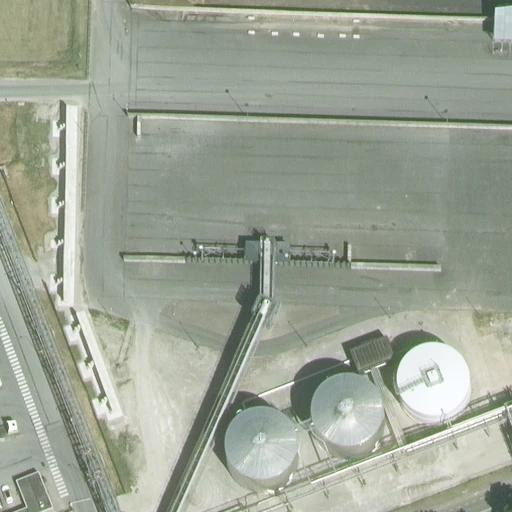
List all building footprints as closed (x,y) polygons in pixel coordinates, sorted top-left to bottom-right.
[(333,14),(256,15),(256,30),(333,29),(333,14)] [(511,47),(511,14),(489,14),(489,47),(511,47)] [(387,343),(350,357),(359,379),(396,365),(387,343)] [(398,388),(397,392),(398,395),(398,399),(399,402),(400,405),(401,408),(403,411),(405,414),(407,416),(409,419),(412,421),(415,423),(418,424),(421,426),(424,427),(427,428),(431,428),(434,428),(437,428),(441,428),(444,427),(447,426),(450,424),(453,423),(456,421),(459,419),(461,416),(463,414),(465,411),(467,408),(468,405),(469,402),(470,399),(470,395),(470,392),(470,388),(470,385),(469,382),(468,379),(467,376),(465,373),(463,370),(461,367),(459,365),(456,363),(453,361),(450,359),(447,358),(444,357),(441,356),(437,355),(434,355),(431,355),(427,356),(424,357),(421,358),(418,359),(415,361),(412,363),(409,365),(407,367),(405,370),(403,373),(401,376),(400,379),(399,382),(398,385),(398,388)] [(312,422),(312,425),(312,429),(312,432),(313,435),(314,439),(316,442),(317,445),(319,447),(321,450),(324,452),(326,455),(329,457),(332,458),(335,460),(338,461),(342,461),(345,462),(348,462),(352,462),(355,461),(358,461),(362,460),(365,458),(368,457),(370,455),(373,452),(375,450),(378,447),(379,445),(381,442),(382,439),(384,435),(384,432),(385,429),(385,425),(385,422),(384,419),(383,415),(382,412),(381,409),(379,406),(378,403),(375,401),(373,399),(370,396),(368,394),(365,393),(362,391),(358,390),(355,390),(352,389),(348,389),(345,389),(342,390),(338,390),(335,391),(332,393),(329,394),(326,396),(324,399),(321,401),(319,403),(317,406),(316,409),(314,412),(313,416),(313,419),(312,422)] [(226,455),(226,459),(226,462),(227,465),(228,469),(229,472),(230,475),(232,478),(234,481),(236,483),(238,486),(241,488),(243,490),(246,491),(249,493),(253,494),(256,495),(259,495),(263,495),(266,495),(269,495),(273,494),(276,493),(279,491),(282,490),(285,488),(287,486),(290,483),(292,481),(294,478),(295,475),(297,472),(298,469),(299,466),(299,462),(299,459),(299,455),(299,452),(298,449),(297,446),(295,443),(294,440),(292,437),(290,434),(287,432),(285,430),(282,428),(279,426),(276,425),(273,424),(269,423),(266,422),(263,422),(259,422),(256,423),(253,424),(249,425),(246,426),(243,428),(241,430),(238,432),(236,434),(234,437),(232,440),(230,443),(229,446),(228,449),(227,452),(226,455)] [(53,511),(39,476),(17,485),(27,511),(53,511)]
